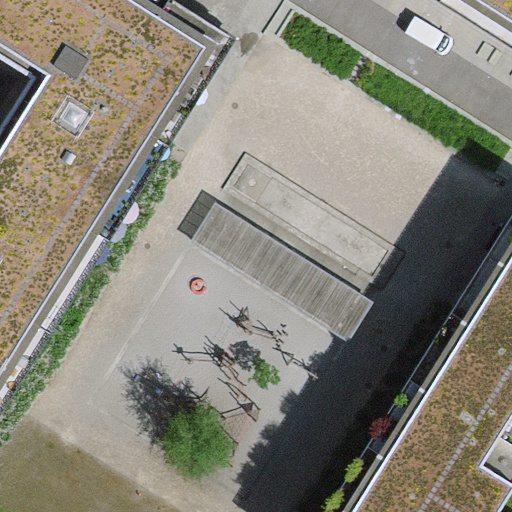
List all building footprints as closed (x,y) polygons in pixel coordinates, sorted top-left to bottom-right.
[(0,0),(0,52),(1,53),(34,0),(0,0)] [(138,0),(34,0),(1,53),(38,76),(0,135),(0,186),(84,240),(208,45),(138,0)] [(511,0),(486,0),(511,16),(511,0)] [(0,370),(84,240),(0,186),(0,370)] [(511,262),(432,389),(511,439),(511,262)] [(499,511),(511,491),(511,439),(432,389),(354,511),(499,511)]
